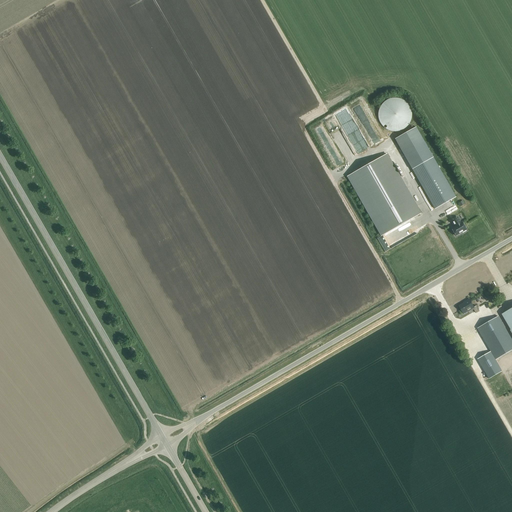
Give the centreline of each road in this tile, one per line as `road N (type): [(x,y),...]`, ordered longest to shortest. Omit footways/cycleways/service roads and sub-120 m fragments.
road 1 (unclassified): [(189,425),(511,239)]
road 2 (tertiary): [(0,158),(160,436)]
